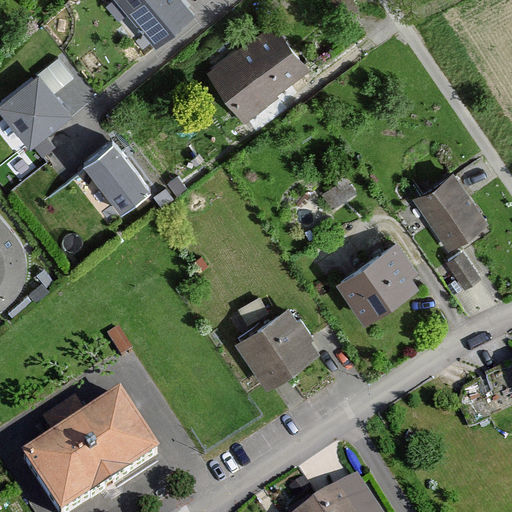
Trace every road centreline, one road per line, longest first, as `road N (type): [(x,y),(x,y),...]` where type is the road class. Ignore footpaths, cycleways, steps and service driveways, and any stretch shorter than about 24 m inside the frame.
road 1 (residential): [(511,314),(385,386),(210,511)]
road 2 (residential): [(511,203),(374,0)]
